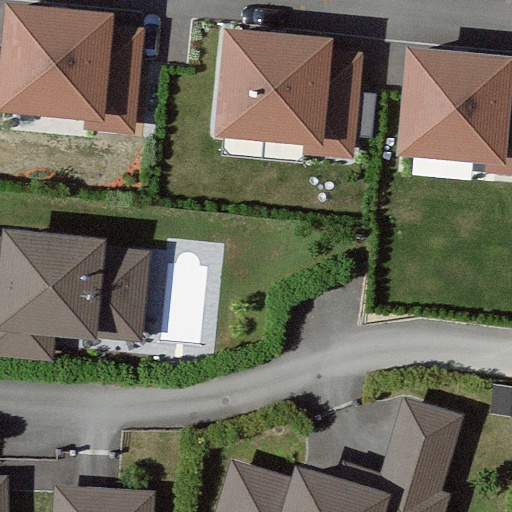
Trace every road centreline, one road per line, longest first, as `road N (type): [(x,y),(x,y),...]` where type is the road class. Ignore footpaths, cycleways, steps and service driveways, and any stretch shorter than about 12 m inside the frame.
road 1 (residential): [(0,400),(174,407),(408,345),(511,354)]
road 2 (residential): [(511,26),(280,0)]
